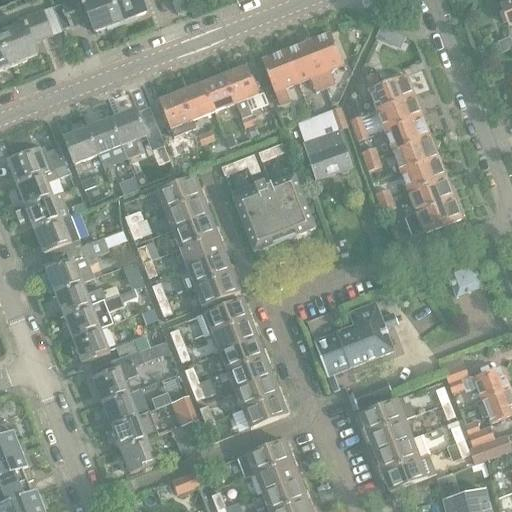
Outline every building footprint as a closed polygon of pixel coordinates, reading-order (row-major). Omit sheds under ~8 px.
[(63,7),(53,11),(62,33),(71,30),(71,31),(84,25),(83,23),(90,20),(96,35),(123,24),(113,0),(75,0),(62,6),(63,7)] [(113,0),(123,24),(147,14),(143,3),(149,0),(113,0)] [(502,12),(499,13),(502,20),(505,18),(509,28),(511,26),(511,0),(505,0),(508,4),(501,7),(502,12)] [(184,1),(175,4),(179,16),(189,13),(184,1)] [(14,30),(1,36),(13,67),(37,58),(32,46),(52,38),(42,14),(12,25),(14,30)] [(382,43),(387,31),(381,29),(376,41),(382,43)] [(0,72),(13,67),(1,36),(0,34),(0,72)] [(331,36),(308,45),(326,90),(335,86),(330,73),(344,68),(331,36)] [(511,43),(510,39),(499,44),(503,55),(511,51),(511,43)] [(316,94),(326,90),(308,45),(285,54),(298,86),(311,81),(316,94)] [(285,91),(298,86),(285,54),(262,63),(280,108),(291,104),(285,91)] [(247,68),(224,77),(236,106),(245,130),(246,129),(255,126),(258,125),(254,116),(251,117),(250,114),(268,107),(263,95),(258,97),(247,68)] [(224,77),(204,85),(216,114),(236,106),(224,77)] [(370,93),(378,113),(416,99),(408,78),(381,89),(376,77),(367,80),(372,92),(370,93)] [(204,85),(184,93),(195,122),(216,114),(204,85)] [(184,93),(159,103),(171,132),(174,140),(196,131),(193,123),(195,122),(184,93)] [(378,113),(386,134),(424,120),(416,99),(378,113)] [(137,112),(112,122),(123,149),(127,162),(140,157),(135,144),(148,139),(137,112)] [(351,170),(339,135),(347,132),(341,112),(299,127),(305,146),(317,182),(337,175),(342,178),(348,175),(350,171),(351,170)] [(386,134),(393,154),(432,140),(424,120),(386,134)] [(350,125),(357,145),(368,142),(360,121),(350,125)] [(99,158),(123,149),(112,122),(89,131),(99,158)] [(73,168),(99,158),(89,131),(63,141),(73,168)] [(22,135),(9,140),(13,153),(34,145),(29,133),(22,135)] [(212,133),(200,138),(203,147),(215,142),(212,133)] [(233,136),(225,139),(230,150),(237,147),(233,136)] [(158,169),(169,164),(159,140),(148,144),(158,169)] [(393,154),(401,174),(440,160),(432,140),(393,154)] [(286,155),(283,147),(271,152),(274,160),(286,155)] [(63,159),(61,160),(58,153),(47,157),(45,151),(36,155),(35,152),(8,163),(17,186),(66,167),(63,159)] [(271,152),(259,156),(262,165),(274,160),(271,152)] [(361,157),(364,165),(378,160),(375,152),(361,157)] [(254,158),(245,162),(248,170),(258,166),(254,158)] [(381,171),(378,160),(364,165),(367,175),(381,171)] [(401,174),(409,195),(448,181),(440,160),(401,174)] [(245,162),(234,166),(237,174),(248,170),(245,162)] [(237,174),(234,166),(222,171),(225,179),(237,174)] [(261,174),(258,166),(248,170),(251,178),(261,174)] [(70,176),(66,167),(17,186),(26,209),(57,197),(51,184),(70,176)] [(93,179),(81,184),(85,193),(97,188),(93,179)] [(256,186),(232,195),(255,255),(315,231),(295,179),(272,188),(272,187),(271,187),(271,189),(267,190),(265,186),(257,189),(256,186)] [(158,194),(166,214),(203,200),(196,180),(158,194)] [(409,195),(417,215),(455,201),(448,181),(409,195)] [(134,182),(118,188),(123,199),(139,193),(134,182)] [(376,197),(379,206),(392,201),(389,193),(376,197)] [(57,197),(26,209),(36,232),(63,221),(69,218),(69,219),(71,218),(62,195),(57,197)] [(166,214),(173,233),(211,219),(203,200),(166,214)] [(395,211),(392,201),(379,206),(382,215),(395,211)] [(417,215),(405,220),(413,239),(425,234),(426,236),(430,235),(431,238),(440,234),(439,231),(463,222),(462,219),(465,218),(461,206),(458,207),(455,201),(417,215)] [(129,228),(137,225),(144,223),(141,215),(126,220),(129,228)] [(45,256),(50,254),(52,260),(66,255),(82,249),(79,242),(78,242),(69,219),(69,218),(63,221),(36,232),(45,256)] [(173,233),(181,252),(218,238),(211,219),(173,233)] [(143,240),(137,225),(129,228),(135,243),(143,240)] [(181,252),(188,271),(225,257),(218,238),(181,252)] [(56,297),(82,286),(95,281),(90,268),(97,266),(95,260),(110,254),(104,240),(82,249),(66,255),(69,263),(46,272),(56,297)] [(138,252),(144,266),(152,263),(146,249),(138,252)] [(188,271),(196,290),(233,276),(225,257),(188,271)] [(157,278),(152,263),(144,266),(149,281),(157,278)] [(474,264),(448,274),(458,300),(484,290),(474,264)] [(241,296),(233,276),(196,290),(203,310),(241,296)] [(82,286),(56,297),(65,321),(108,304),(121,299),(117,290),(104,295),(102,290),(86,296),(82,286)] [(153,290),(158,304),(166,301),(161,287),(153,290)] [(134,293),(121,299),(124,306),(137,301),(134,293)] [(108,304),(65,321),(73,342),(102,331),(113,327),(109,315),(125,309),(124,306),(121,299),(108,304)] [(172,316),(166,301),(158,304),(164,319),(172,316)] [(196,320),(203,339),(213,335),(213,336),(251,322),(243,302),(196,320)] [(314,344),(328,380),(333,395),(339,393),(333,377),(393,354),(385,333),(398,328),(393,316),(380,321),(375,307),(351,317),(356,329),(316,345),(315,344),(314,344)] [(213,336),(221,355),(258,341),(251,322),(213,336)] [(111,353),(102,331),(73,342),(82,365),(111,353)] [(170,336),(176,351),(184,347),(179,333),(170,336)] [(146,339),(116,351),(120,361),(120,362),(151,350),(146,339)] [(221,355),(228,374),(265,360),(258,341),(221,355)] [(99,378),(93,381),(102,405),(130,395),(132,394),(128,382),(138,378),(135,370),(144,366),(171,356),(167,345),(151,351),(151,350),(120,362),(120,361),(96,371),(99,378)] [(190,362),(184,347),(176,351),(182,365),(190,362)] [(461,358),(441,366),(453,395),(465,390),(462,382),(469,379),(461,358)] [(228,374),(235,393),(273,379),(265,360),(228,374)] [(469,379),(462,382),(465,390),(467,395),(477,391),(481,402),(511,391),(506,379),(503,380),(500,370),(473,381),(469,379)] [(185,374),(191,389),(199,385),(193,371),(185,374)] [(235,393),(243,412),(280,398),(273,379),(235,393)] [(386,383),(347,398),(354,414),(393,400),(386,383)] [(205,400),(199,385),(191,389),(197,403),(205,400)] [(133,394),(132,394),(130,395),(102,405),(111,428),(150,413),(141,391),(133,394)] [(436,394),(442,409),(450,406),(444,391),(436,394)] [(511,394),(511,391),(481,402),(482,404),(477,406),(483,421),(488,419),(491,426),(511,418),(511,394)] [(168,396),(152,402),(156,411),(170,405),(171,405),(168,396)] [(179,428),(198,421),(189,398),(188,399),(174,404),(171,405),(170,405),(179,428)] [(288,418),(280,398),(243,412),(251,432),(288,418)] [(367,437),(405,423),(415,419),(415,418),(414,418),(409,407),(405,408),(402,402),(403,402),(403,401),(360,417),(367,437)] [(456,420),(450,406),(442,409),(447,423),(456,420)] [(200,412),(206,427),(214,424),(208,409),(200,412)] [(159,437),(150,413),(111,428),(121,452),(148,441),(159,437)] [(367,437),(375,456),(412,442),(405,423),(367,437)] [(219,438),(214,424),(206,427),(211,441),(219,438)] [(473,450),(492,442),(488,431),(481,433),(477,424),(465,429),(473,450)] [(191,427),(172,434),(180,457),(199,450),(191,427)] [(0,467),(23,458),(14,434),(8,436),(8,435),(6,432),(3,430),(0,428),(0,467)] [(451,432),(456,447),(465,444),(459,429),(451,432)] [(505,438),(482,447),(480,448),(486,463),(511,453),(505,438)] [(157,465),(148,441),(121,452),(132,482),(148,476),(146,469),(157,465)] [(375,456),(382,475),(419,461),(412,442),(375,456)] [(238,461),(245,481),(292,463),(285,443),(238,461)] [(462,462),(470,458),(474,467),(486,463),(480,448),(468,452),(465,444),(456,447),(462,462)] [(33,482),(23,458),(0,467),(0,494),(27,484),(33,482)] [(390,495),(427,481),(436,478),(428,458),(420,461),(419,461),(382,475),(390,495)] [(257,481),(263,496),(300,482),(292,463),(245,481),(247,485),(257,481)] [(218,469),(210,472),(216,487),(224,484),(218,469)] [(178,497),(198,489),(193,477),(173,484),(178,497)] [(263,496),(268,511),(278,511),(307,501),(300,482),(263,496)] [(32,495),(27,484),(0,494),(0,511),(44,511),(37,493),(32,495)] [(444,511),(490,511),(486,492),(442,503),(444,511)] [(212,499),(216,511),(222,511),(226,511),(220,496),(212,499)] [(278,511),(311,511),(307,501),(278,511)]
